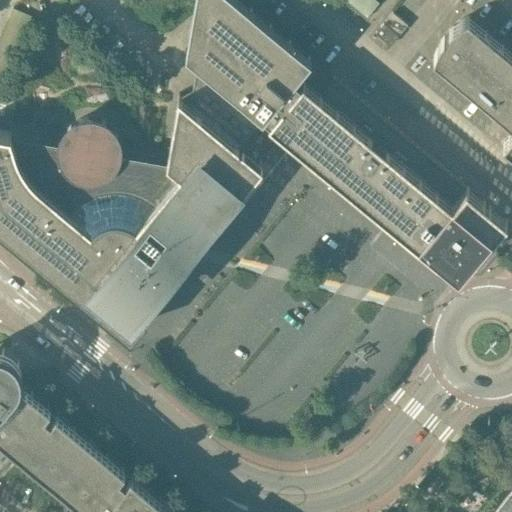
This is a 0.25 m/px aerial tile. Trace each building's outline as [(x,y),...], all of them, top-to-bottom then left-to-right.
[(239,144),(264,113),(296,75),(312,56),(244,0),(194,0),(186,49),(197,59),(190,102),(181,94),(179,92),(177,101),(167,159),(119,150),(119,147),(119,144),(119,141),(118,138),(117,136),(116,133),(114,130),(112,128),(110,125),(108,123),(106,122),(103,120),(100,119),(97,118),(94,117),(91,117),(88,117),(85,117),(82,118),(79,119),(77,120),(74,121),(71,123),(69,125),(67,127),(65,129),(64,132),(62,135),(61,138),(60,141),(0,130),(0,227),(115,323),(125,332),(142,311),(140,309),(185,256),(263,163),(239,144)] [(345,0),(367,18),(380,2),(377,0),(345,0)] [(33,17),(11,7),(0,32),(0,80),(5,83),(33,17)] [(408,23),(394,12),(393,11),(385,20),(400,33),(408,23)] [(511,51),(466,14),(462,16),(459,18),(455,21),(452,23),(448,27),(445,30),(442,33),(435,48),(432,55),(511,121),(511,127),(502,140),(511,149),(511,51)] [(398,35),(383,23),(376,32),(390,44),(398,35)] [(334,74),(320,91),(316,88),(303,78),(302,80),(296,75),(264,113),(270,118),(269,119),(281,130),(318,160),(320,159),(322,161),(321,163),(335,174),(336,173),(339,175),(338,176),(437,260),(442,254),(446,258),(468,256),(472,251),(477,256),(491,239),(493,237),(507,220),(334,74)] [(177,511),(131,473),(126,480),(119,474),(125,468),(56,411),(51,417),(45,412),(50,406),(21,381),(21,379),(22,376),(22,373),(22,370),(21,367),(20,365),(19,362),(18,359),(16,357),(14,355),(12,353),(10,351),(8,350),(5,349),(2,348),(0,347),(0,433),(91,509),(95,504),(101,509),(98,511),(177,511)] [(511,511),(511,489),(494,511),(511,511)]
